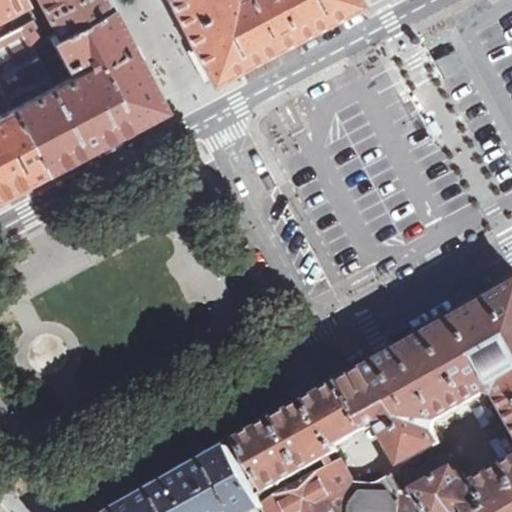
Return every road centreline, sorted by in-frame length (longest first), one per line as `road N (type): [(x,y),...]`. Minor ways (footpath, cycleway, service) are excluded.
road 1 (residential): [(197,116),(331,352),(511,249)]
road 2 (residential): [(423,0),(197,116)]
road 3 (residential): [(197,116),(0,224)]
